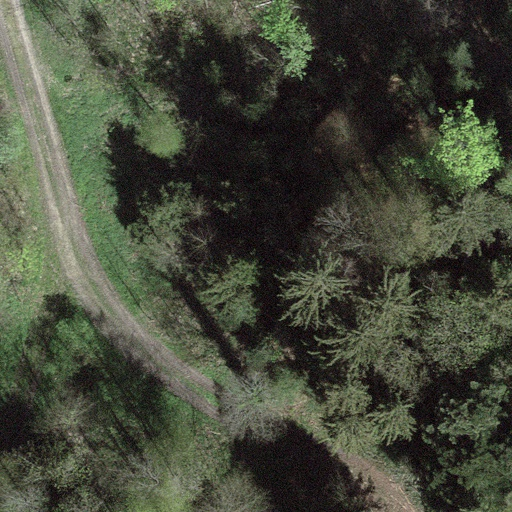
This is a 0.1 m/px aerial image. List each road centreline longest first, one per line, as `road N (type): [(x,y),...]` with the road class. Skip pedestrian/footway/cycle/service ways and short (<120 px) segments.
road 1 (track): [(6,0),(69,236),(0,494)]
road 2 (track): [(69,236),(171,417),(218,467),(293,511)]
